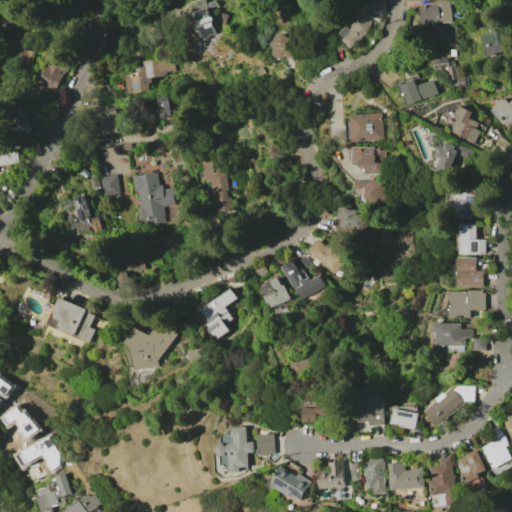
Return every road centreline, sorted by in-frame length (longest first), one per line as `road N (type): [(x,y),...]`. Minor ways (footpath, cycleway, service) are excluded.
road 1 (residential): [(0,511),(42,260),(107,293),(142,297),(177,290),(297,234),(315,206),(304,107),(319,84),(368,60),(393,35),(396,0)]
road 2 (residential): [(511,187),(503,230),(508,374),(500,397),(479,425),(452,441),(317,447)]
road 3 (residential): [(87,0),(90,45),(81,73),(0,238)]
